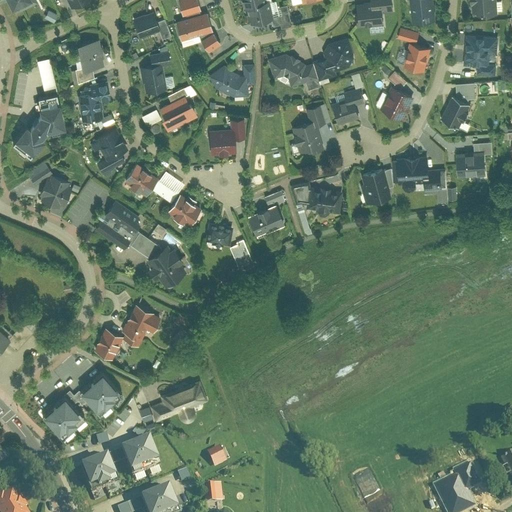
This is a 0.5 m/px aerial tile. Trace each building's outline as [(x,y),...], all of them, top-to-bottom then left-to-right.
[(8,0),(13,11),(37,0),(8,0)] [(198,0),(178,0),(182,14),(201,8),(198,0)] [(269,0),(266,1),(246,5),(250,21),(271,17),(273,16),(269,0)] [(371,0),(372,6),(357,7),(358,27),(386,26),(385,12),(394,11),(393,0),(371,0)] [(411,0),(413,20),(434,19),(433,0),(411,0)] [(471,0),(472,13),(498,11),(497,0),(471,0)] [(287,3),(280,4),(282,14),(273,16),(271,17),(273,24),(280,22),(281,26),(292,24),(287,3)] [(155,10),(134,17),(140,35),(159,29),(162,36),(171,33),(165,16),(158,18),(155,10)] [(207,10),(175,19),(180,37),(212,29),(207,10)] [(49,12),(46,18),(54,22),(57,16),(49,12)] [(411,41),(404,63),(424,70),(431,46),(417,41),(420,31),(402,26),(398,37),(411,41)] [(213,30),(201,38),(209,50),(221,42),(213,30)] [(467,32),(464,62),(478,63),(478,71),(496,73),(497,62),(489,61),(490,51),(497,52),(499,35),(467,32)] [(326,55),(313,58),(319,78),(336,73),(335,68),(350,64),(354,54),(348,36),(329,41),(325,51),(326,55)] [(99,37),(78,39),(83,66),(71,68),(73,83),(94,75),(92,65),(105,63),(102,44),(100,44),(99,37)] [(308,88),(320,84),(313,60),(305,63),(292,49),(267,56),(271,70),(275,69),(276,75),(283,73),(288,76),(290,84),(306,80),(308,88)] [(158,61),(139,65),(142,81),(143,81),(145,91),(165,87),(162,64),(171,63),(169,50),(157,52),(158,61)] [(49,56),(37,59),(45,90),(56,87),(49,56)] [(255,81),(255,61),(242,62),(242,72),(240,72),(226,65),(225,62),(208,73),(216,85),(219,85),(228,93),(248,93),(248,82),(255,81)] [(395,68),(389,75),(396,81),(394,84),(400,87),(408,78),(395,68)] [(360,71),(352,73),(356,87),(361,86),(364,85),(360,71)] [(112,98),(112,95),(108,77),(90,80),(91,84),(84,85),(84,87),(79,88),(80,90),(76,91),(81,119),(102,116),(99,100),(112,98)] [(475,80),(457,81),(457,94),(469,99),(469,95),(475,95),(475,80)] [(394,84),(393,83),(380,106),(402,117),(414,94),(400,87),(394,84)] [(171,100),(159,105),(162,111),(160,112),(167,127),(168,126),(169,129),(196,116),(195,113),(198,112),(191,97),(187,99),(185,93),(187,92),(184,86),(168,94),(171,100)] [(337,122),(360,115),(357,102),(365,99),(361,86),(356,87),(345,90),(347,98),(332,102),(337,122)] [(58,98),(57,90),(38,94),(40,110),(35,115),(31,121),(27,119),(15,134),(16,136),(11,142),(30,156),(44,139),(42,137),(48,129),(66,125),(60,98),(58,98)] [(457,94),(453,92),(441,116),(459,125),(471,100),(469,99),(457,94)] [(306,106),(310,119),(291,124),(296,142),(297,141),(299,150),(307,148),(308,151),(324,147),(317,124),(326,121),(321,102),(306,106)] [(161,118),(156,107),(141,114),(146,124),(161,118)] [(112,112),(101,117),(104,124),(115,119),(112,112)] [(209,128),(211,153),(237,151),(236,136),(245,136),(244,117),(230,118),(230,127),(209,128)] [(117,126),(96,137),(107,158),(98,163),(102,171),(126,159),(121,151),(128,147),(117,126)] [(475,150),(457,151),(458,174),(487,172),(486,151),(493,151),(492,139),(474,140),(475,150)] [(430,154),(397,156),(399,181),(405,181),(405,185),(415,184),(415,180),(424,180),(425,191),(437,191),(438,200),(448,200),(446,165),(431,165),(430,154)] [(30,176),(35,183),(52,172),(44,160),(36,165),(40,170),(30,176)] [(136,160),(123,180),(145,194),(158,173),(136,160)] [(383,165),(361,171),(364,181),(361,182),(366,201),(391,194),(388,185),(383,167),(383,165)] [(383,167),(388,185),(394,183),(392,165),(383,167)] [(166,169),(153,187),(171,200),(184,182),(166,169)] [(47,176),(40,194),(43,195),(42,199),(50,202),(59,205),(60,201),(65,203),(73,182),(66,180),(67,178),(53,173),(51,177),(47,176)] [(306,202),(308,186),(307,181),(293,184),(297,202),(306,202)] [(342,188),(308,186),(306,202),(306,207),(318,208),(317,213),(328,213),(328,209),(340,210),(342,188)] [(282,187),(266,193),(269,201),(284,196),(282,187)] [(179,192),(167,209),(188,224),(200,207),(179,192)] [(101,218),(94,228),(125,249),(130,242),(139,228),(135,226),(142,216),(114,197),(105,210),(102,208),(97,215),(101,218)] [(276,201),(248,212),(256,233),(285,221),(276,201)] [(210,220),(207,239),(212,239),(212,242),(223,243),(223,241),(230,242),(233,224),(210,220)] [(161,245),(139,228),(130,242),(148,255),(147,257),(153,265),(150,267),(154,273),(157,271),(165,284),(186,269),(168,240),(161,245)] [(243,237),(236,239),(237,241),(230,244),(238,264),(252,258),(243,237)] [(154,309),(135,301),(123,328),(126,330),(123,336),(139,343),(147,327),(153,330),(160,315),(153,311),(154,309)] [(184,314),(177,310),(172,318),(179,322),(184,314)] [(7,343),(15,350),(20,348),(35,333),(47,344),(56,336),(32,314),(16,332),(7,343)] [(0,319),(0,351),(7,343),(16,332),(0,319)] [(123,333),(105,325),(94,347),(112,356),(123,333)] [(122,391),(103,368),(80,388),(87,397),(99,411),(122,391)] [(149,404),(154,420),(179,411),(183,421),(196,416),(192,405),(210,398),(201,375),(165,388),(168,397),(149,404)] [(70,388),(65,392),(73,402),(78,398),(74,392),(70,388)] [(87,397),(80,388),(74,392),(78,398),(81,402),(87,397)] [(73,402),(65,392),(43,411),(62,433),(84,415),(73,402)] [(66,442),(61,437),(55,443),(60,448),(66,442)] [(150,437),(120,449),(131,476),(161,463),(150,437)] [(0,444),(0,465),(10,459),(0,444)] [(511,447),(510,448),(511,452),(511,456),(500,461),(511,488),(511,487),(511,447)] [(108,456),(82,466),(92,493),(118,483),(108,456)] [(457,475),(465,491),(478,485),(468,466),(455,473),(457,475)] [(457,475),(434,487),(446,511),(465,511),(473,508),(465,491),(457,475)] [(179,511),(169,485),(139,497),(144,511),(179,511)] [(27,511),(13,487),(0,494),(0,511),(27,511)]
